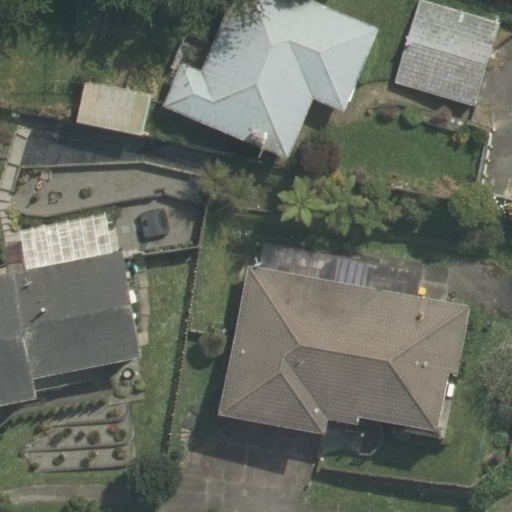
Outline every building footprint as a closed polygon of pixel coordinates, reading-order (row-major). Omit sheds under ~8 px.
[(166,110),(288,161),(313,102),(347,116),(383,30),(311,0),(232,0),(202,72),(182,63),(163,109),(166,110)] [(420,0),(395,84),(474,109),(500,24),(422,0),(420,0)] [(154,95),(85,80),(76,121),(145,136),(154,95)] [(0,410),(43,402),(39,382),(145,362),(124,255),(0,278),(0,410)] [(219,419),(330,438),(334,415),(448,435),(471,309),(250,269),(247,268),(219,419)]
